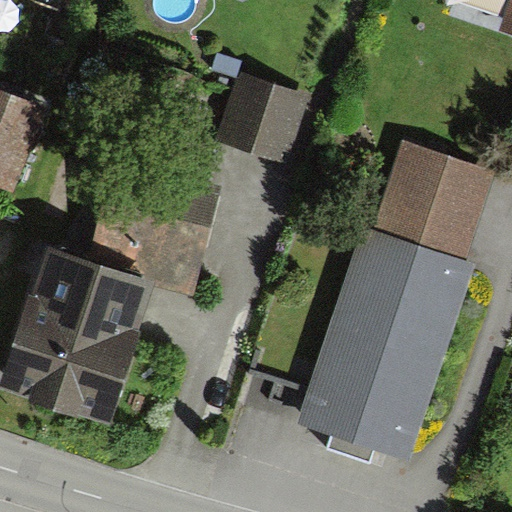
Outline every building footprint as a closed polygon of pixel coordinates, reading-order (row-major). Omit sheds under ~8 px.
[(226,141),(279,160),(300,103),(246,84),(226,141)] [(0,178),(13,184),(42,114),(0,95),(0,178)] [(485,179),(393,152),(314,422),(405,449),(485,179)] [(188,278),(211,197),(130,174),(107,255),(188,278)] [(104,415),(148,291),(53,258),(9,381),(104,415)]
